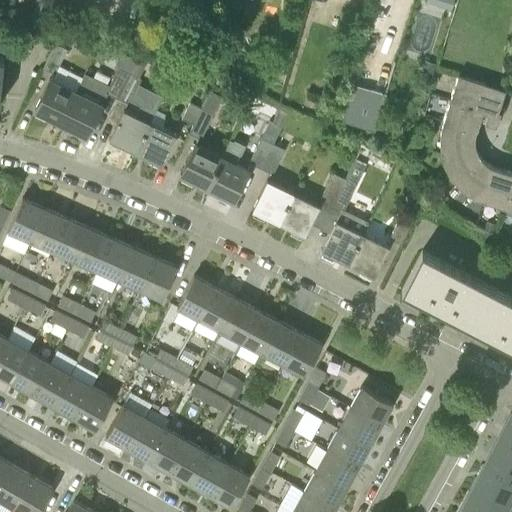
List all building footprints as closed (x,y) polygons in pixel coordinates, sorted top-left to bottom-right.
[(55,74),(67,49),(55,43),(43,68),(55,74)] [(423,59),(418,74),(432,78),(436,63),(423,59)] [(105,92),(117,97),(129,72),(118,67),(105,92)] [(109,138),(136,151),(150,121),(151,121),(163,96),(139,84),(141,78),(139,77),(130,72),(129,72),(117,97),(129,103),(131,101),(140,106),(136,114),(125,108),(109,138)] [(481,199),(511,208),(511,172),(493,166),(489,164),(485,161),(481,158),(478,153),(476,149),(475,144),(475,139),(475,134),(476,130),(479,120),(496,125),(501,111),(498,110),(505,89),(458,74),(443,122),(440,133),(440,145),(442,157),(447,168),(453,178),(461,187),(471,194),(481,199)] [(34,108),(61,121),(77,91),(49,78),(34,108)] [(373,133),(385,93),(347,81),(335,122),(373,133)] [(102,104),(77,91),(61,121),(87,134),(102,104)] [(189,133),(201,108),(190,102),(177,127),(189,133)] [(288,111),(279,107),(273,121),(281,126),(288,111)] [(213,113),(201,108),(189,133),(201,139),(213,113)] [(136,151),(162,164),(177,133),(151,121),(150,121),(136,151)] [(261,168),(273,143),(261,137),(249,162),(261,168)] [(249,169),(236,163),(240,154),(241,154),(246,145),(234,139),(233,141),(230,139),(222,156),(223,156),(207,186),(233,199),(249,169)] [(196,143),(180,173),(207,186),(223,156),(222,156),(196,143)] [(273,143),(261,168),(273,174),(285,149),(273,143)] [(354,158),(345,178),(357,184),(366,164),(354,158)] [(345,178),(333,172),(321,197),(332,203),(345,178)] [(267,178),(252,208),(279,221),(294,191),(267,178)] [(363,232),(362,232),(368,220),(345,209),(357,184),(345,178),(332,203),(342,207),(321,249),(348,262),(363,232)] [(279,221),(305,234),(320,204),(294,191),(279,221)] [(8,230),(30,239),(44,206),(22,197),(8,230)] [(0,228),(1,229),(10,209),(0,205),(0,228)] [(66,216),(44,206),(30,239),(52,249),(66,216)] [(414,218),(402,213),(390,238),(402,244),(414,218)] [(88,226),(66,216),(52,249),(74,259),(88,226)] [(96,268),(111,236),(88,226),(74,259),(96,268)] [(389,245),(363,232),(348,262),(374,275),(389,245)] [(96,268),(118,278),(133,246),(111,236),(96,268)] [(118,278),(140,288),(155,255),(133,246),(118,278)] [(432,307),(433,307),(441,311),(442,309),(473,326),(493,287),(422,250),(402,289),(433,305),(432,307)] [(163,298),(177,265),(155,255),(140,288),(163,298)] [(0,275),(9,279),(14,269),(0,262),(0,275)] [(30,290),(35,280),(14,269),(9,279),(30,290)] [(215,285),(194,274),(177,306),(198,317),(215,285)] [(30,290),(48,299),(53,289),(35,280),(30,290)] [(215,285),(198,317),(220,328),(236,297),(215,285)] [(22,305),(27,295),(9,286),(3,296),(22,305)] [(511,296),(493,287),(473,326),(504,342),(503,344),(511,348),(511,346),(511,296)] [(62,294),(57,304),(74,312),(79,302),(62,294)] [(40,315),(46,304),(27,295),(22,305),(40,315)] [(220,328),(241,340),(258,308),(236,297),(220,328)] [(79,302),(74,312),(91,321),(96,311),(79,302)] [(241,340),(263,351),(279,320),(258,308),(241,340)] [(67,328),(72,317),(56,309),(51,320),(67,328)] [(83,337),(89,326),(72,317),(67,328),(83,337)] [(103,320),(99,328),(116,336),(120,328),(103,320)] [(263,351),(284,362),(300,331),(279,320),(263,351)] [(116,336),(99,328),(98,331),(95,337),(111,346),(116,336)] [(120,328),(116,336),(132,345),(137,336),(120,328)] [(322,343),(300,331),(284,362),(305,373),(322,343)] [(116,336),(111,346),(128,354),(132,345),(116,336)] [(0,373),(11,380),(28,349),(7,337),(0,350),(0,373)] [(161,348),(155,357),(172,366),(177,357),(161,348)] [(11,380),(32,392),(50,361),(28,349),(11,380)] [(172,366),(155,357),(150,367),(167,376),(172,366)] [(177,357),(172,366),(188,375),(193,366),(177,357)] [(50,361),(32,392),(53,404),(71,373),(50,361)] [(187,378),(188,375),(172,366),(167,376),(183,385),(187,378)] [(308,383),(318,388),(327,371),(317,366),(308,383)] [(204,368),(199,378),(215,387),(221,377),(204,368)] [(71,373),(53,404),(74,416),(92,385),(71,373)] [(231,396),(237,386),(221,377),(215,387),(231,396)] [(196,383),(190,393),(207,402),(212,392),(196,383)] [(299,399),(309,405),(318,388),(308,383),(299,399)] [(350,405),(381,422),(393,401),(362,384),(350,405)] [(92,385),(74,416),(96,428),(113,397),(92,385)] [(246,391),(241,401),(257,410),(263,400),(246,391)] [(228,401),(212,392),(207,402),(223,411),(228,401)] [(273,419),(279,409),(263,400),(257,410),(273,419)] [(124,404),(106,433),(127,445),(144,415),(124,404)] [(338,426),(369,443),(381,422),(350,405),(338,426)] [(249,425),(254,416),(238,406),(232,416),(249,425)] [(304,414),(294,408),(285,425),(294,430),(304,414)] [(511,445),(511,413),(505,427),(508,429),(502,440),(499,438),(511,445)] [(127,445),(148,457),(165,427),(144,415),(127,445)] [(265,434),(270,425),(254,416),(249,425),(265,434)] [(294,430),(285,425),(276,441),(285,446),(294,430)] [(327,447),(358,465),(369,443),(338,426),(327,447)] [(165,427),(148,457),(169,469),(186,439),(165,427)] [(511,479),(511,445),(499,438),(491,454),(494,455),(488,467),(511,479)] [(207,450),(186,439),(169,469),(190,481),(207,450)] [(315,469),(346,486),(358,465),(327,447),(315,469)] [(207,450),(190,481),(211,493),(228,462),(207,450)] [(280,456),(271,450),(262,467),(271,472),(280,456)] [(0,480),(11,462),(0,456),(0,480)] [(0,480),(0,497),(13,505),(31,474),(11,462),(0,480)] [(211,493),(232,505),(249,474),(228,462),(211,493)] [(271,472),(262,467),(252,483),(262,489),(271,472)] [(471,492),(506,510),(511,498),(511,479),(488,467),(482,479),(479,477),(471,492)] [(334,507),(346,486),(315,469),(303,490),(334,507)] [(31,474),(13,505),(24,511),(37,511),(53,487),(31,474)] [(293,511),(331,511),(334,507),(303,490),(291,511),(293,511)] [(237,509),(238,509),(242,511),(248,511),(257,497),(246,492),(237,509)] [(466,508),(464,511),(505,511),(506,510),(471,492),(463,507),(466,508)] [(66,511),(94,511),(95,511),(74,499),(66,511)]
